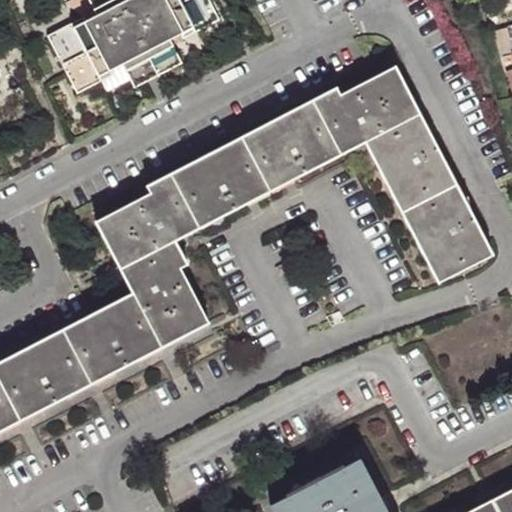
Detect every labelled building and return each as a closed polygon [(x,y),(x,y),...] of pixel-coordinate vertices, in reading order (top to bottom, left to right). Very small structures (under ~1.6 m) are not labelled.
[(86,19),(50,38),(78,94),(114,76),(113,72),(123,66),(135,88),(181,64),(170,42),(180,36),(183,40),(219,21),(207,0),(88,0),(97,17),(88,23),(86,19)] [(335,91),(312,103),(340,157),(364,144),(418,117),(412,106),(393,70),(339,99),(335,91)] [(312,103),(241,140),(269,194),(288,184),(340,157),(312,103)] [(418,117),(364,144),(400,213),(454,185),(426,133),(418,117)] [(241,140),(169,177),(198,231),(232,213),(269,194),(241,140)] [(112,255),(121,272),(175,243),(198,231),(169,177),(146,189),(150,195),(96,224),(112,255)] [(480,237),(454,185),(400,213),(438,285),(491,257),(480,237)] [(175,243),(121,272),(132,294),(161,350),(186,337),(209,325),(180,269),(186,266),(175,243)] [(132,294),(60,332),(89,387),(123,369),(161,350),(132,294)] [(60,332),(0,363),(0,392),(17,424),(53,406),(89,387),(60,332)] [(0,392),(0,433),(17,424),(0,392)] [(385,511),(379,499),(359,461),(321,480),(320,478),(305,485),(307,488),(270,507),(273,511),(385,511)] [(511,511),(511,489),(490,501),(495,511),(511,511)] [(495,511),(490,501),(469,511),(495,511)]
